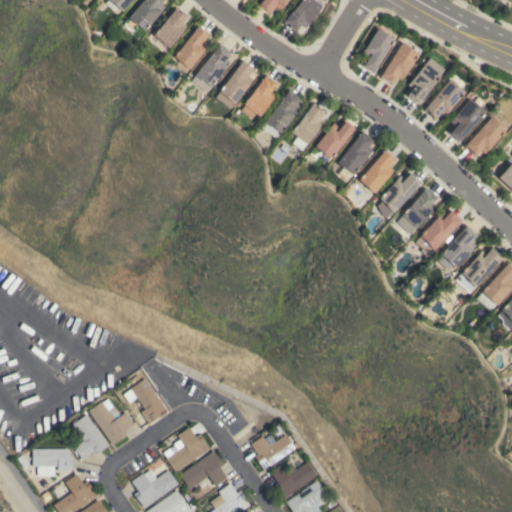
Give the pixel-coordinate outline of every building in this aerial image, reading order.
[(130,0),(121,11),(109,0),(130,0)] [(141,0),(161,0),(159,3),(163,7),(143,30),(136,24),(135,25),(127,17),(141,0)] [(258,5),(261,0),(286,0),(279,10),(274,6),(269,13),(258,5)] [(314,0),(321,5),(304,27),(299,24),(294,31),(282,22),(299,0),(314,0)] [(152,34),(174,8),(178,12),(180,11),(186,16),(180,23),(185,26),(167,48),(152,34)] [(196,26),(207,36),(202,42),(206,45),(188,69),(172,56),(196,26)] [(393,39),(372,72),(360,65),(365,57),(360,54),(376,28),(393,39)] [(400,80),(395,77),(391,84),(378,76),(401,42),(410,48),(409,48),(417,53),(400,80)] [(218,44),(223,48),(229,52),(224,59),(229,62),(209,86),(202,80),(201,81),(193,75),(218,44)] [(444,69),(417,104),(405,94),(411,88),(407,85),(429,57),(444,69)] [(247,76),(252,79),(234,103),(233,103),(229,108),(214,97),(241,60),(253,68),(247,76)] [(240,110),(244,104),(242,103),(263,76),(268,80),(269,79),(276,84),(270,91),(275,95),(258,116),(254,113),(250,118),(240,110)] [(449,78),(454,82),(453,83),(463,91),(443,116),(438,112),(434,117),(435,118),(434,119),(423,110),(449,78)] [(287,91),(292,94),(293,94),(299,98),(294,105),(299,108),(280,133),(272,127),(272,128),(263,121),(287,91)] [(484,112),(457,142),(446,132),(453,125),(449,121),(469,98),(484,112)] [(291,143),(296,136),(289,131),(312,102),(324,112),(319,118),(323,121),(300,150),(291,143)] [(490,120),(503,128),(507,122),(494,114),(490,120)] [(490,116),(495,120),(494,121),(504,130),(483,153),(479,149),(473,155),(463,146),(490,116)] [(328,157),(326,159),(321,155),(323,153),(314,146),(332,122),(337,126),(343,119),(354,127),(329,159),(328,157)] [(361,131),(372,139),(367,146),(371,149),(352,174),(344,168),(344,169),(336,163),(361,131)] [(388,166),(392,169),(373,192),(358,179),(383,149),(394,159),(388,166)] [(511,162),(511,191),(497,177),(511,162)] [(380,200),(378,199),(399,175),(403,179),(409,172),(419,182),(392,212),(391,211),(385,218),(380,213),(375,206),(380,200)] [(395,222),(401,215),(400,214),(425,187),(436,197),(430,203),(433,207),(409,234),(395,222)] [(436,216),(441,220),(449,210),(460,219),(432,250),(425,257),(419,251),(421,248),(414,242),(436,216)] [(465,225),(470,230),(471,229),(477,235),(470,241),(474,245),(454,268),(451,265),(445,271),(435,261),(440,255),(439,254),(465,225)] [(467,293),(453,280),(477,253),(481,257),(490,247),(501,257),(467,293)] [(511,267),(511,277),(510,279),(511,280),(511,286),(488,311),(474,298),(480,292),(479,291),(507,262),(511,267)] [(511,323),(507,329),(501,324),(501,318),(496,314),(511,296),(511,323)] [(164,408),(158,412),(160,415),(148,423),(139,411),(143,409),(136,398),(129,403),(122,394),(129,389),(129,388),(144,378),(164,408)] [(87,411),(102,401),(107,398),(119,415),(124,412),(133,424),(123,431),(125,435),(123,436),(123,437),(119,440),(119,439),(111,445),(87,411)] [(107,445),(100,450),(100,451),(94,455),(91,452),(81,459),(73,447),(79,443),(68,428),(72,425),(71,424),(73,422),(73,421),(76,419),(76,420),(86,414),(107,445)] [(175,472),(165,458),(165,457),(162,452),(168,447),(168,448),(173,445),(172,443),(178,439),(176,435),(188,427),(194,436),(199,433),(200,436),(201,436),(204,440),(203,440),(209,448),(175,472)] [(269,435),(274,441),(284,434),(294,448),(263,470),(253,456),(256,454),(249,444),(261,436),(263,439),(269,435)] [(67,448),(67,456),(71,456),(71,470),(56,471),(56,466),(53,466),(53,476),(36,476),(36,466),(31,466),(31,449),(67,448)] [(223,464),(218,467),(225,477),(214,485),(208,475),(188,489),(183,481),(184,479),(180,473),(213,450),(223,464)] [(282,499),(274,487),(278,484),(269,472),(282,464),(285,468),(291,463),(295,469),(307,461),(316,475),(282,499)] [(149,470),(155,478),(167,470),(177,483),(143,508),(133,494),(137,491),(130,481),(142,472),(143,474),(149,470)] [(71,511),(57,511),(52,505),(64,497),(58,488),(65,484),(63,482),(75,474),(84,486),(88,483),(96,495),(71,511)] [(292,511),(286,501),(316,480),(326,494),(318,500),(321,504),(317,507),(320,511),(292,511)] [(238,511),(209,511),(224,501),(217,491),(229,483),(236,493),(239,491),(249,505),(238,511)] [(175,490),(191,511),(144,511),(175,490)] [(78,511),(97,499),(106,511),(78,511)]
